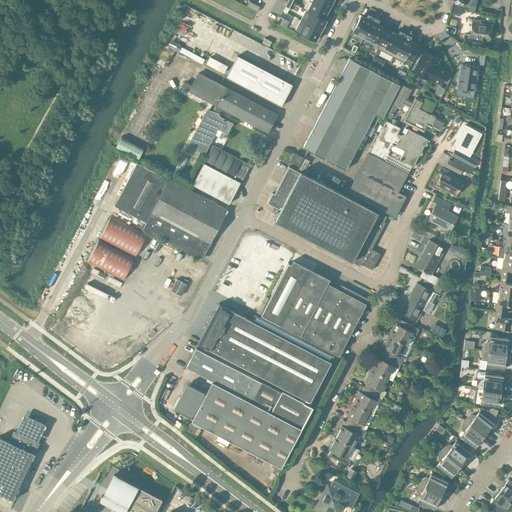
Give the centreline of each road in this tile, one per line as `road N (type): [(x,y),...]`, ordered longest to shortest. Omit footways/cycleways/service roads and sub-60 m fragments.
road 1 (unclassified): [(116,407),(201,293),(241,216)]
road 2 (unclassified): [(288,484),(385,292)]
road 3 (unclassified): [(241,216),(323,60)]
road 4 (secondary): [(116,407),(252,511)]
road 5 (unclassified): [(385,292),(241,216)]
road 6 (unclassified): [(385,292),(408,205),(435,150)]
road 7 (secondary): [(0,321),(116,407)]
road 8 (unclassified): [(36,511),(116,407)]
